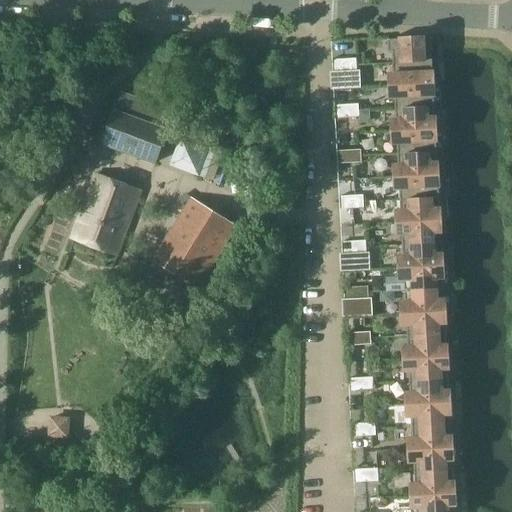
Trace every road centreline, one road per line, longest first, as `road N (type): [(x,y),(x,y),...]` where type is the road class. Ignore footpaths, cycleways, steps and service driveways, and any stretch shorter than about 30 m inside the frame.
road 1 (residential): [(321,7),(334,511)]
road 2 (residential): [(117,0),(321,7)]
